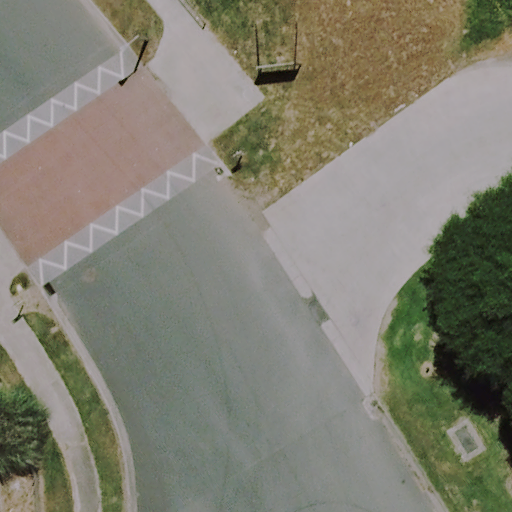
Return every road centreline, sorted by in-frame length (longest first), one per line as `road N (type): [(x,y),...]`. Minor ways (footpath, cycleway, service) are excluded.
road 1 (residential): [(305,511),(245,401),(91,162)]
road 2 (residential): [(0,49),(91,162)]
